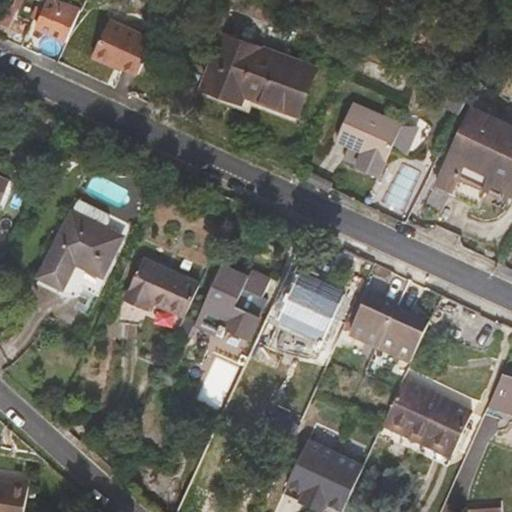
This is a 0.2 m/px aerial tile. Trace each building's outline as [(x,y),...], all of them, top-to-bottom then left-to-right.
[(265,0),(287,10),(292,0),(265,0)] [(64,13),(66,4),(52,2),(48,6),(64,13)] [(64,13),(78,19),(81,12),(66,4),(64,13)] [(36,26),(68,40),(78,19),(64,13),(48,6),(46,5),(36,26)] [(90,57),(106,65),(108,61),(137,75),(154,42),(109,19),(90,57)] [(244,92),(297,113),(314,68),(222,33),(202,86),(240,101),(244,92)] [(249,103),(295,120),(297,113),(244,92),(240,101),(202,86),(199,93),(246,111),(249,103)] [(380,174),(387,160),(403,123),(356,102),(339,139),(363,149),(356,163),(380,174)] [(460,172),(506,193),(511,180),(511,124),(468,104),(421,213),(438,221),(460,172)] [(72,207),(111,225),(116,213),(77,196),(72,207)] [(72,207),(42,271),(65,281),(77,257),(106,270),(124,231),(111,225),(72,207)] [(77,257),(65,281),(99,298),(129,233),(124,231),(106,270),(77,257)] [(148,311),(152,303),(185,319),(200,287),(143,261),(124,300),(148,311)] [(220,272),(198,324),(218,333),(216,339),(222,342),(227,330),(252,341),(261,320),(257,318),(236,309),(244,292),(248,284),(220,272)] [(248,284),(244,292),(264,300),(272,283),(252,274),(248,284)] [(279,348),(304,356),(332,363),(360,300),(304,274),(282,319),(288,322),(279,348)] [(236,309),(257,318),(264,300),(244,292),(236,309)] [(383,342),(381,345),(412,360),(429,319),(400,306),(370,292),(353,328),(383,342)] [(214,353),(190,404),(224,420),(247,369),(214,353)] [(511,370),(509,370),(492,405),(511,411),(511,370)] [(407,380),(390,416),(429,434),(425,440),(455,453),(475,411),(407,380)] [(487,415),(511,423),(511,411),(492,405),(487,415)] [(390,416),(388,423),(425,440),(429,434),(390,416)] [(273,424),(257,461),(283,472),(300,435),(273,424)] [(312,435),(286,492),(328,511),(344,511),(368,462),(312,435)] [(455,453),(425,440),(421,450),(450,464),(455,453)] [(248,481),(273,493),(283,472),(257,461),(248,481)] [(28,511),(33,484),(0,478),(0,511),(28,511)] [(503,511),(503,503),(469,505),(469,511),(503,511)]
